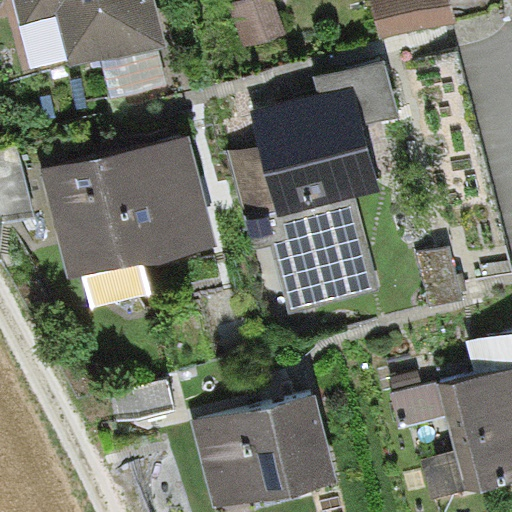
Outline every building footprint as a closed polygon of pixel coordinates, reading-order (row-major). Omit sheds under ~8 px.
[(15,0),(19,15),(62,5),(73,49),(162,27),(155,0),(15,0)] [(276,0),(232,0),(247,39),(285,24),(276,0)] [(448,0),(372,0),(384,32),(452,10),(448,0)] [(124,89),(174,77),(163,31),(113,43),(124,89)] [(511,240),(458,43),(403,58),(452,238),(463,276),(511,262),(511,240)] [(317,67),(322,85),(249,105),(256,133),(227,141),(253,237),(269,233),(287,300),(375,276),(351,187),(384,179),(366,112),(395,104),(380,50),(317,67)] [(214,226),(186,121),(43,159),(71,263),(214,226)] [(11,131),(0,134),(0,219),(33,210),(11,131)] [(463,276),(452,238),(417,248),(431,300),(466,290),(463,276)] [(475,361),(390,385),(399,418),(449,404),(460,444),(453,446),(462,481),(511,466),(511,317),(467,331),(475,361)] [(170,371),(106,388),(115,418),(178,401),(170,371)] [(339,467),(314,377),(192,411),(217,501),(339,467)]
